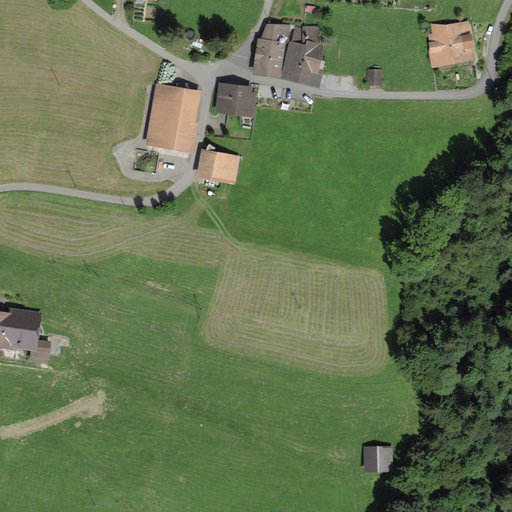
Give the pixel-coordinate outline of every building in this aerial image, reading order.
[(469,19),(447,23),(454,62),(475,58),(469,19)] [(281,75),(284,43),(289,39),(291,23),(267,21),(261,36),(257,36),(253,73),(281,75)] [(447,23),(431,23),(432,32),(427,33),(430,50),(429,50),(432,66),(454,62),(447,23)] [(320,40),(319,24),(302,24),(302,26),(296,26),(292,38),(292,40),(320,46),(320,40)] [(297,80),(306,43),(292,40),(290,39),(281,76),(297,80)] [(306,43),(297,80),(319,86),(326,59),(321,58),(325,41),(320,40),(320,46),(306,43)] [(382,84),(382,68),(368,68),(368,84),(382,84)] [(257,91),(253,91),(253,85),(219,81),(215,111),(254,116),(257,91)] [(194,151),(199,120),(196,120),(202,90),(157,82),(146,143),(194,151)] [(235,183),(241,155),(202,146),(196,174),(235,183)] [(0,344),(28,348),(26,360),(46,362),(48,340),(36,338),(40,310),(7,306),(6,310),(0,308),(0,344)] [(390,470),(389,444),(360,444),(361,470),(390,470)]
